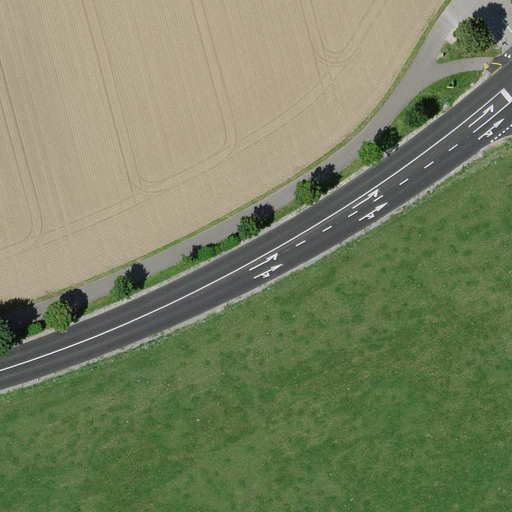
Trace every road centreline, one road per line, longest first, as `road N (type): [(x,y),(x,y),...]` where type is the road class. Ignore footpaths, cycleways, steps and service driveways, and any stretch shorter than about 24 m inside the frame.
road 1 (secondary): [(511,95),(256,272)]
road 2 (secondary): [(0,369),(92,341),(256,272)]
